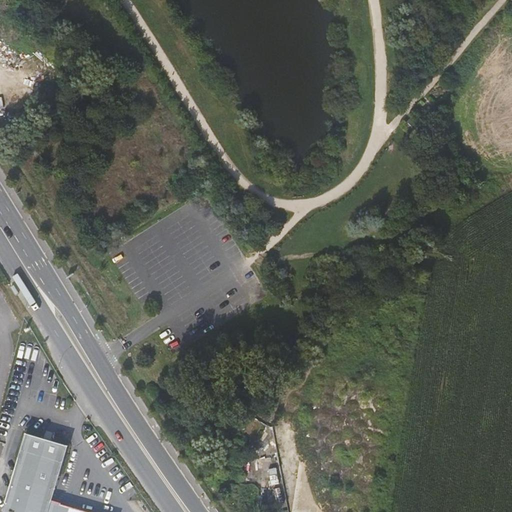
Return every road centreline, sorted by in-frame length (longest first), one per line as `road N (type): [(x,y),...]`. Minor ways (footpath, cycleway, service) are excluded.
road 1 (track): [(127,0),(249,188),(307,207),(349,180),(381,122),(372,0)]
road 2 (primary): [(199,511),(0,197)]
road 3 (primary): [(0,245),(175,511)]
road 4 (track): [(256,257),(367,249),(511,183)]
